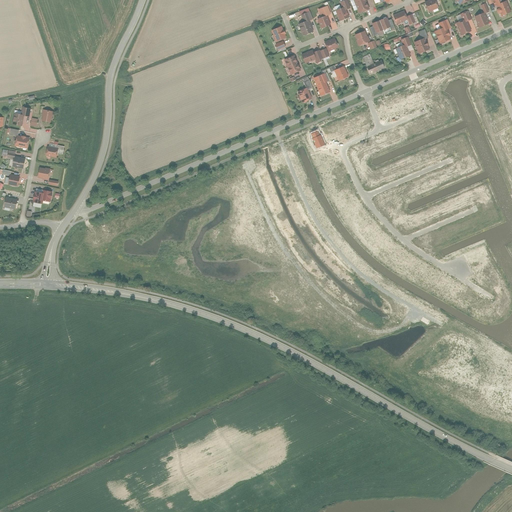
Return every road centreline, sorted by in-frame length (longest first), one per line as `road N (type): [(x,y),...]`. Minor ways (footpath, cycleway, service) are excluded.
road 1 (tertiary): [(511,468),(205,312),(125,291),(43,282)]
road 2 (track): [(81,207),(91,231),(511,50)]
road 3 (residential): [(72,206),(92,205),(360,90)]
road 4 (residential): [(138,0),(108,69),(98,155),(72,206)]
road 5 (residential): [(376,126),(338,147),(357,189),(400,239),(453,263)]
road 6 (residential): [(360,90),(511,24)]
